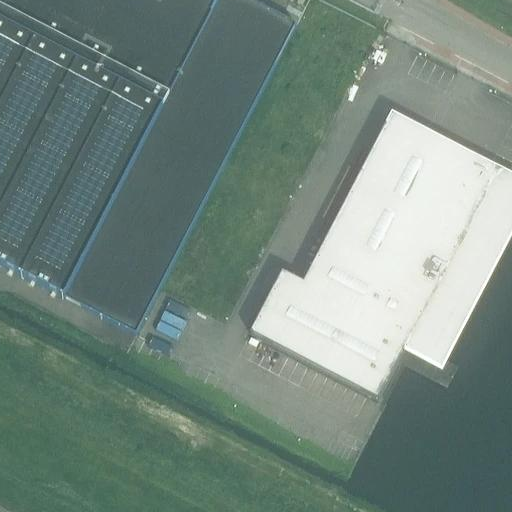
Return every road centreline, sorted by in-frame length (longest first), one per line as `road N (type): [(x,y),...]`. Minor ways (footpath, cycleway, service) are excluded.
road 1 (unknown): [(399,4),(278,231)]
road 2 (unclassified): [(399,4),(511,64)]
